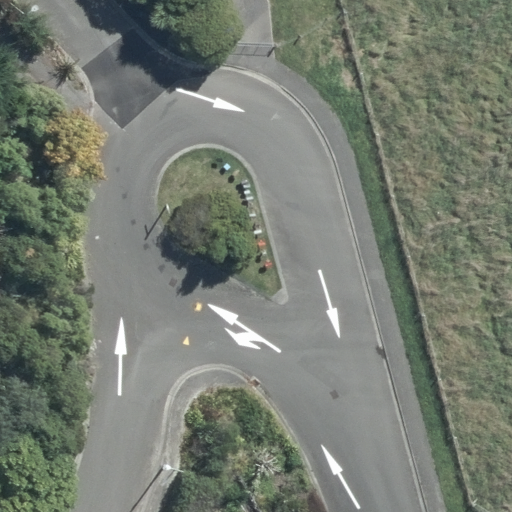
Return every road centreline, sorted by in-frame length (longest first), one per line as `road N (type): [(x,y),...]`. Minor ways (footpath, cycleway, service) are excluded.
road 1 (residential): [(161,116),(204,101),(248,108),(278,132),(318,242),(338,384)]
road 2 (residential): [(102,511),(162,302)]
road 3 (residential): [(162,302),(131,269),(119,234),(125,181),(140,141),(161,116)]
road 4 (residential): [(338,384),(162,302)]
road 5 (residential): [(64,0),(161,116)]
road 6 (residential): [(338,384),(380,511)]
